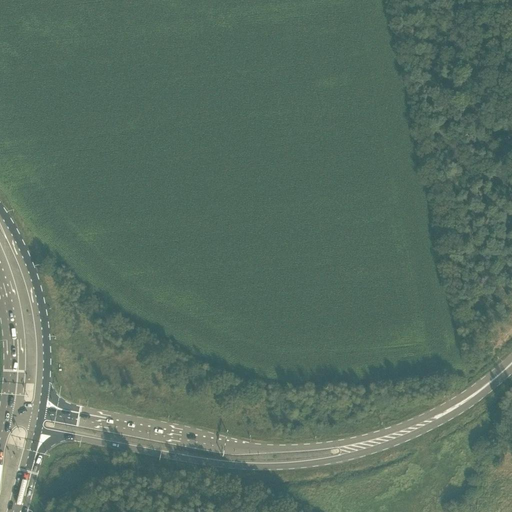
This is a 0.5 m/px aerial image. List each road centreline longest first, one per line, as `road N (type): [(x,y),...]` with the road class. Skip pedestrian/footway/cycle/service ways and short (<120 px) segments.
road 1 (secondary): [(34,431),(226,465),(328,460),(351,448)]
road 2 (secondary): [(351,448),(239,447),(38,413)]
road 3 (primary): [(38,413),(40,315),(0,215)]
road 4 (secondary): [(351,448),(430,421),(511,363)]
road 5 (primary): [(0,284),(9,343),(5,412)]
